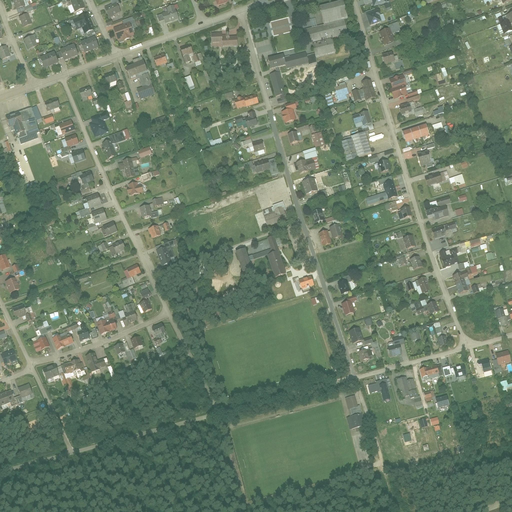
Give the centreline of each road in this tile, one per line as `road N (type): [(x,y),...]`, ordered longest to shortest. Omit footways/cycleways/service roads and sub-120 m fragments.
road 1 (residential): [(354,379),(239,11)]
road 2 (residential): [(465,348),(354,0)]
road 3 (residential): [(168,313),(62,76)]
road 4 (residential): [(220,413),(72,452)]
road 5 (residential): [(28,363),(168,313)]
road 6 (residential): [(354,379),(220,413)]
